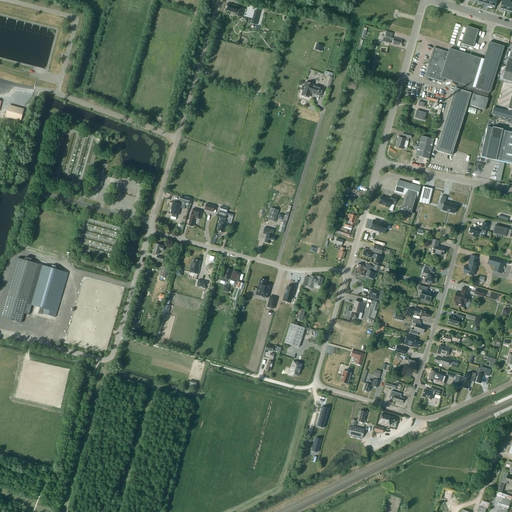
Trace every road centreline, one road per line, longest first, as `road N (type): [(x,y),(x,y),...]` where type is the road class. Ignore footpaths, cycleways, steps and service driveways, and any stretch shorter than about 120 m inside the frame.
road 1 (unclassified): [(0,335),(109,359),(150,230)]
road 2 (residential): [(407,413),(464,215)]
road 3 (residential): [(378,162),(424,0)]
road 4 (unclassified): [(277,265),(323,110)]
road 5 (unclassified): [(57,93),(76,18),(6,0)]
road 6 (unclassified): [(177,138),(219,0)]
road 7 (residential): [(511,191),(378,162)]
road 8 (unclassified): [(277,265),(150,230)]
road 9 (unclassified): [(177,138),(57,93)]
road 10 (residential): [(315,384),(348,265)]
